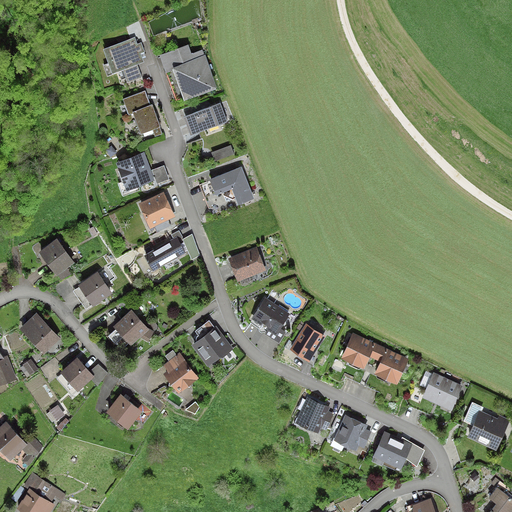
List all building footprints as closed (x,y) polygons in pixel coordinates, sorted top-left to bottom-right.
[(135,38),(103,49),(108,63),(112,74),(123,70),(137,65),(144,62),(140,53),(145,52),(142,42),(137,44),(135,38)] [(188,45),(159,55),(166,73),(173,70),(183,98),(184,101),(217,89),(203,49),(191,53),(188,45)] [(108,76),(112,74),(108,63),(104,65),(108,76)] [(137,65),(123,70),(128,83),(142,78),(137,65)] [(177,100),(183,98),(173,70),(166,73),(177,100)] [(146,91),(123,99),(129,115),(133,113),(141,134),(153,130),(156,137),(162,134),(160,127),(161,127),(152,104),(151,105),(146,91)] [(221,103),(184,117),(191,135),(228,122),(221,103)] [(112,145),(106,150),(111,157),(117,153),(112,145)] [(231,145),(211,152),(215,162),(235,154),(231,145)] [(145,152),(116,162),(123,182),(127,191),(139,187),(155,181),(145,152)] [(164,166),(152,170),(157,184),(169,179),(164,166)] [(242,167),(209,180),(216,195),(232,189),(239,205),(255,199),(242,167)] [(140,190),(139,187),(127,191),(123,182),(118,184),(123,196),(140,190)] [(164,192),(139,203),(150,229),(176,217),(164,192)] [(184,239),(179,231),(172,235),(174,239),(177,237),(181,244),(184,242),(183,239),(184,239)] [(184,239),(183,239),(184,242),(188,250),(192,259),(200,255),(192,234),(184,239)] [(174,239),(144,256),(153,271),(186,253),(185,251),(181,244),(177,237),(174,239)] [(57,239),(39,253),(57,277),(58,275),(67,269),(75,263),(57,239)] [(257,247),(228,259),(237,282),(266,271),(257,247)] [(67,269),(58,275),(62,281),(71,274),(67,269)] [(98,272),(78,285),(79,287),(92,305),(93,307),(113,294),(98,272)] [(79,287),(73,291),(86,309),(92,305),(79,287)] [(265,297),(251,319),(253,320),(268,330),(266,333),(265,334),(279,343),(286,332),(281,328),(290,314),(288,312),(279,306),(265,297)] [(113,327),(116,330),(128,343),(130,346),(140,337),(149,329),(132,310),(113,327)] [(37,313),(20,329),(44,355),(61,339),(37,313)] [(201,338),(215,328),(209,320),(196,331),(201,338)] [(268,330),(253,320),(251,323),(259,328),(260,331),(262,333),(264,332),(266,333),(268,330)] [(301,331),(306,324),(301,321),(297,328),(301,331)] [(301,331),(290,350),(309,362),(326,336),(306,324),(301,331)] [(201,338),(192,345),(208,367),(233,349),(217,326),(215,328),(201,338)] [(154,331),(149,329),(140,337),(148,342),(154,331)] [(121,350),(128,343),(116,330),(108,336),(121,350)] [(370,357),(375,359),(381,345),(353,333),(341,358),(364,369),(370,357)] [(409,358),(381,345),(375,359),(381,362),(375,374),(397,384),(409,358)] [(0,385),(17,379),(8,355),(3,357),(0,352),(0,385)] [(200,379),(180,352),(177,355),(169,361),(163,365),(168,370),(163,374),(179,394),(200,379)] [(77,357),(60,373),(78,392),(92,379),(95,377),(90,371),(77,357)] [(38,369),(31,359),(23,365),(20,367),(27,377),(38,369)] [(92,379),(98,385),(107,373),(98,364),(90,371),(95,377),(92,379)] [(426,388),(433,374),(426,371),(419,385),(426,388)] [(426,388),(422,398),(452,411),(463,386),(434,372),(433,374),(426,388)] [(121,394),(106,412),(128,430),(142,412),(121,394)] [(307,397),(295,423),(318,434),(321,427),(329,411),(330,407),(307,397)] [(195,402),(185,410),(196,414),(200,407),(195,402)] [(480,411),(481,411),(483,407),(472,402),(464,421),(473,425),(480,411)] [(65,415),(58,405),(49,410),(50,412),(56,420),(56,421),(65,415)] [(329,411),(321,427),(326,430),(328,427),(331,429),(338,416),(329,411)] [(473,425),(468,438),(497,451),(511,420),(500,415),(498,419),(481,411),(480,411),(473,425)] [(52,422),(56,420),(50,412),(46,414),(52,422)] [(346,414),(334,440),(356,451),(359,445),(364,448),(372,431),(366,429),(368,425),(346,414)] [(69,421),(66,418),(62,422),(62,421),(56,428),(61,431),(69,421)] [(6,422),(0,427),(0,450),(10,461),(22,449),(28,444),(6,422)] [(385,431),(373,457),(374,457),(384,462),(397,468),(401,470),(406,458),(413,444),(402,439),(385,431)] [(403,437),(402,439),(413,444),(406,458),(417,467),(425,450),(403,437)] [(28,444),(22,449),(27,454),(22,461),(29,466),(43,447),(35,438),(28,444)] [(384,462),(374,457),(372,461),(382,466),(383,464),(384,462)] [(396,470),(397,468),(384,462),(383,464),(396,470)] [(50,511),(55,505),(52,502),(54,499),(61,503),(67,494),(32,472),(24,486),(29,489),(17,509),(20,511),(50,511)] [(479,477),(475,472),(470,476),(474,481),(479,477)] [(496,504),(490,511),(511,511),(511,498),(497,487),(489,498),(496,504)] [(435,511),(431,498),(413,505),(412,511),(435,511)]
